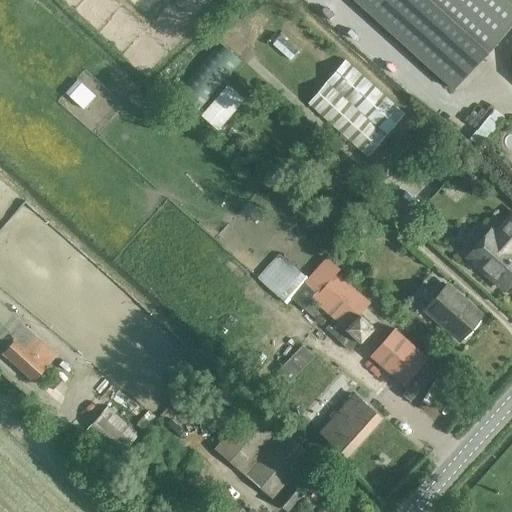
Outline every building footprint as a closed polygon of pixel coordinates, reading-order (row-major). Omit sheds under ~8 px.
[(353,0),(452,89),(511,22),(511,8),(502,0),(353,0)] [(218,42),(175,96),(199,116),(243,61),(218,42)] [(368,158),(404,114),(345,61),(307,103),(368,158)] [(80,78),(68,90),(84,107),(96,95),(80,78)] [(243,100),(227,86),(201,115),(217,130),(243,100)] [(419,128),(405,143),(418,154),(431,139),(419,128)] [(458,187),(465,186),(472,177),(464,170),(453,183),(458,187)] [(511,213),(494,234),(489,230),(467,256),(480,268),(478,270),(489,280),(491,277),(504,289),(510,283),(511,282),(511,213)] [(279,253),(258,278),(284,302),(289,296),(305,309),(313,301),(333,319),(325,328),(336,338),(335,339),(349,351),(357,341),(360,344),(374,328),(359,314),(370,302),(336,273),(340,269),(326,257),(307,278),(279,253)] [(481,316),(445,285),(424,308),(459,340),(481,316)] [(402,395),(409,401),(439,368),(395,329),(370,356),(407,389),(402,395)] [(3,353),(33,380),(46,365),(16,339),(3,353)] [(288,384),(314,357),(302,346),(277,374),(288,384)] [(353,395),(320,432),(346,455),(380,418),(353,395)] [(213,450),(287,511),(289,511),(326,468),(313,457),(252,404),(213,450)] [(86,429),(118,457),(138,435),(107,406),(86,429)] [(245,511),(227,495),(211,511),(245,511)]
